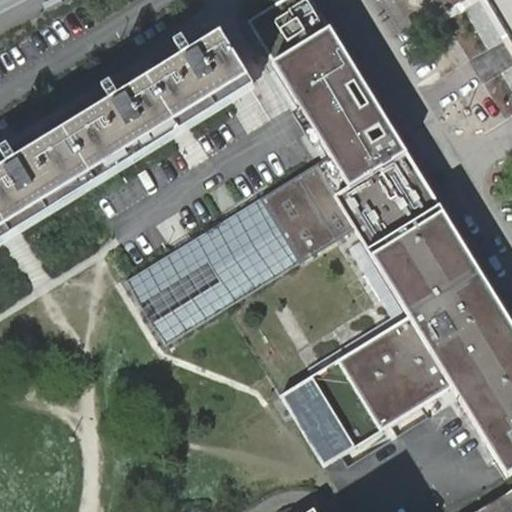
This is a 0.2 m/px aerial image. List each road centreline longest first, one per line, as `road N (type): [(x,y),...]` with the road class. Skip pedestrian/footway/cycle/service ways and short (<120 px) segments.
road 1 (unknown): [(511,436),(398,486),(342,496),(288,478),(236,417)]
road 2 (residential): [(348,0),(448,163)]
road 3 (residential): [(448,163),(511,267)]
